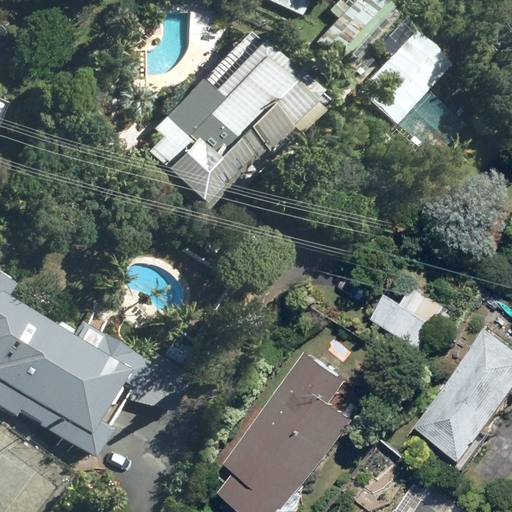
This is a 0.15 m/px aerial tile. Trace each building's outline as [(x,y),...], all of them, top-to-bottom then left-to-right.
[(306,0),(263,0),(304,16),(310,1),(306,0)] [(341,69),(394,9),(384,0),(356,0),(316,47),(341,69)] [(322,97),(248,28),(151,130),(161,139),(146,156),(204,210),(242,170),(244,172),(264,151),(267,154),(322,97)] [(397,126),(452,64),(416,32),(361,94),(397,126)] [(0,133),(3,134),(14,104),(0,98),(0,133)] [(13,282),(0,274),(0,410),(17,421),(21,415),(95,459),(111,432),(97,424),(119,386),(171,416),(196,373),(152,347),(145,359),(82,322),(72,339),(3,299),(13,282)] [(409,275),(380,319),(430,351),(458,308),(409,275)] [(511,414),(511,339),(495,328),(423,428),(476,466),(511,414)] [(353,378),(314,350),(231,466),(240,472),(227,491),(256,511),(295,511),(362,420),(336,402),(353,378)] [(475,511),(464,506),(460,511),(448,511),(427,500),(407,489),(394,511),(475,511)]
